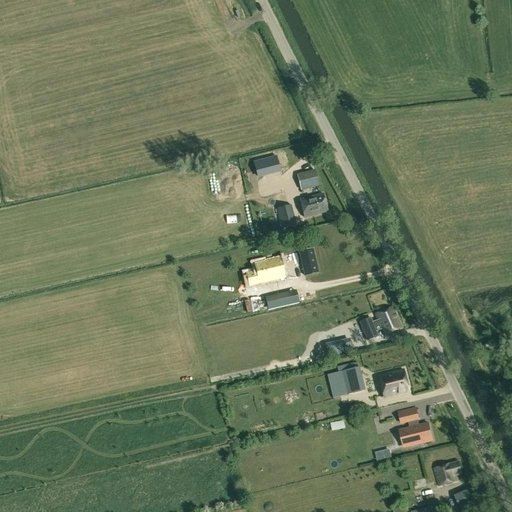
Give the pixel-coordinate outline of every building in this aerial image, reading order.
[(276,157),(268,159),(272,173),(280,171),(276,157)] [(297,174),(301,191),(319,186),(315,170),(297,174)] [(221,181),(224,191),(240,187),(237,176),(221,181)] [(274,191),(277,201),(286,198),(283,188),(274,191)] [(323,194),(300,200),(304,218),(328,212),(323,194)] [(277,208),(282,229),(296,225),(291,204),(277,208)] [(318,273),(312,249),(299,252),(299,253),(301,253),(304,268),(303,268),(305,276),(318,273)] [(249,286),(284,278),(279,257),(266,260),(267,261),(255,264),(257,272),(247,274),(249,286)] [(321,306),(338,302),(334,286),(317,290),(321,306)] [(265,297),(268,310),(299,303),(296,290),(265,297)] [(340,313),(339,304),(321,305),(322,314),(340,313)] [(401,329),(392,307),(375,314),(378,320),(381,329),(384,336),(401,329)] [(376,331),(381,329),(378,320),(372,322),(370,318),(360,322),(368,340),(378,336),(376,331)] [(338,322),(340,334),(356,331),(354,319),(338,322)] [(322,350),(318,324),(286,329),(290,355),(322,350)] [(352,352),(349,341),(325,346),(328,357),(352,352)] [(365,391),(359,367),(331,374),(327,375),(333,399),(337,398),(365,391)] [(403,370),(379,375),(384,398),(408,392),(403,370)] [(418,420),(419,419),(416,409),(399,413),(401,424),(408,422),(410,428),(406,429),(410,446),(433,441),(429,424),(419,426),(418,420)] [(344,428),(342,421),(330,424),(332,431),(344,428)] [(434,469),(439,486),(458,481),(456,476),(463,475),(459,462),(434,469)] [(470,490),(477,506),(483,503),(475,488),(470,490)] [(464,511),(477,506),(470,490),(469,489),(454,496),(461,511),(464,511)]
